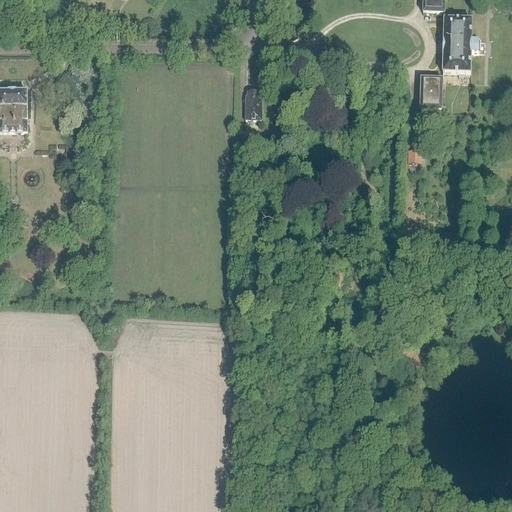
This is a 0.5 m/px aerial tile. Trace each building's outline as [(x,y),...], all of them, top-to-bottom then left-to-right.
[(444,0),(423,0),(423,16),(444,16),(444,0)] [(472,23),(444,22),(442,76),(470,77),(471,56),(478,56),(479,44),(471,44),(472,23)] [(441,114),(442,82),(421,81),(420,113),(441,114)] [(0,135),(27,135),(27,96),(27,95),(26,95),(16,95),(16,94),(9,94),(9,95),(0,94),(0,135)] [(262,123),(262,99),(262,98),(259,98),(259,95),(248,95),(248,98),(245,98),(245,123),(262,123)] [(449,126),(449,116),(441,116),(441,126),(449,126)] [(249,147),(261,148),(262,139),(250,139),(249,147)] [(407,166),(421,166),(422,153),(408,152),(407,166)] [(18,241),(29,241),(29,228),(19,228),(18,241)]
